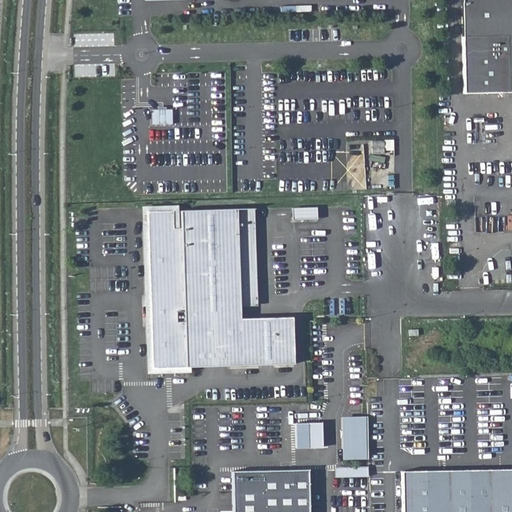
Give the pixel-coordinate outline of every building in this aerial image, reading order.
[(511,0),(460,0),(462,93),(511,91),(511,0)] [(293,218),(318,217),(317,206),(293,206),(293,218)] [(258,304),(256,208),(238,209),(240,305),(258,304)] [(240,305),(238,209),(182,210),(182,230),(175,230),(149,231),(152,366),(293,363),(292,317),(240,318),(240,305)] [(175,230),(174,210),(149,211),(149,231),(175,230)] [(349,456),(367,456),(367,416),(348,416),(349,456)] [(320,422),(294,422),(294,446),(320,446),(320,422)] [(367,463),(333,463),(333,476),(367,476),(367,463)] [(231,511),(307,511),(307,469),(231,471),(231,511)] [(511,511),(511,469),(490,469),(490,486),(445,486),(445,469),(402,469),(402,511),(511,511)]
